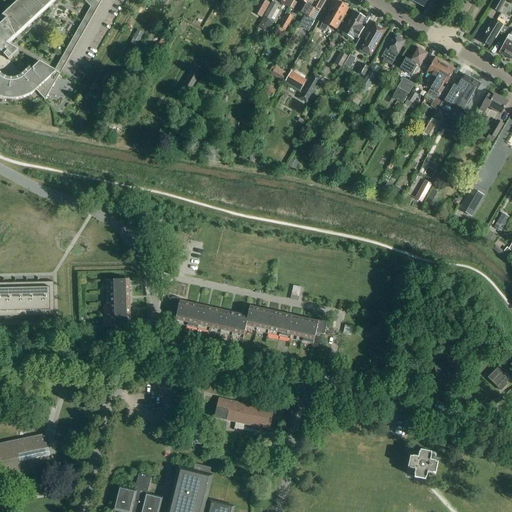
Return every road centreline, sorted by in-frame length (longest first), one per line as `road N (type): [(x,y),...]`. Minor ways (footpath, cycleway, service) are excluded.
road 1 (residential): [(324,388),(336,339),(333,313),(164,275),(152,279)]
road 2 (unclassified): [(152,279),(112,221),(0,169)]
road 3 (residential): [(324,388),(511,430)]
road 4 (unclassified): [(83,511),(109,399),(161,352)]
road 5 (residential): [(161,352),(305,386)]
road 6 (residential): [(305,386),(279,511)]
